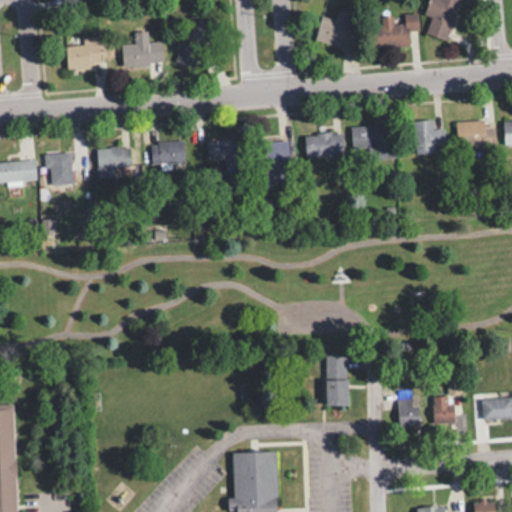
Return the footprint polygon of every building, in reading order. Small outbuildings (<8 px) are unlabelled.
[(59,0),(63,10),(85,3),(83,0),(59,0)] [(458,0),(427,0),(423,14),(430,16),(424,35),(445,42),(458,0)] [(320,15),(313,40),(349,49),(355,25),(347,23),(350,13),(336,9),(333,19),(320,15)] [(407,45),(407,30),(417,29),(416,13),(402,14),(402,23),(391,24),(391,15),(379,16),(380,26),(372,26),(373,47),(407,45)] [(209,22),(187,16),(175,61),(196,67),(209,22)] [(161,41),(146,41),(146,31),(132,32),(133,43),(121,44),(122,66),(162,65),(161,41)] [(64,45),(65,68),(100,67),(99,36),(82,37),(83,44),(64,45)] [(411,120),(413,154),(434,152),(433,145),(444,144),(443,128),(432,129),(431,119),(411,120)] [(511,119),(501,120),(502,143),(511,143),(511,119)] [(455,146),(494,145),(493,125),(483,125),(483,120),(454,121),(455,146)] [(386,157),(385,125),(350,125),(350,158),(386,157)] [(303,133),(303,155),(341,155),(341,133),(303,133)] [(182,162),(182,140),(149,140),(149,162),(182,162)] [(206,140),(206,161),(240,161),(240,140),(206,140)] [(287,159),(286,140),(260,141),(260,162),(265,162),(266,180),(280,180),(280,159),(287,159)] [(128,167),(128,146),(100,146),(100,167),(128,167)] [(45,152),(43,178),(69,179),(70,154),(45,152)] [(0,181),(32,181),(32,161),(0,161),(0,181)] [(324,404),(346,404),(346,354),(324,354),(324,404)] [(431,396),(433,425),(454,423),(452,392),(456,392),(455,378),(446,378),(447,395),(431,396)] [(396,396),(396,426),(417,426),(417,396),(396,396)] [(511,396),(480,398),(481,419),(511,416),(511,396)] [(13,511),(12,402),(0,402),(0,511),(13,511)] [(230,450),(231,497),(225,498),(226,506),(232,511),(274,511),(273,449),(230,450)] [(472,500),(472,511),(493,511),(493,499),(472,500)]
